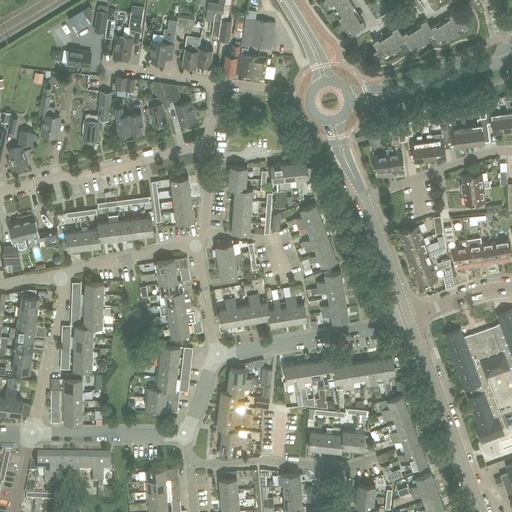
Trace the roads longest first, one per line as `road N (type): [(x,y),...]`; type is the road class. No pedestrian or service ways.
road 1 (residential): [(0,192),(209,146)]
road 2 (secondary): [(478,511),(409,318)]
road 3 (residential): [(214,354),(409,318)]
road 4 (residential): [(32,432),(63,270)]
road 5 (tertiary): [(351,97),(508,60)]
road 6 (residential): [(366,199),(511,151)]
road 7 (residential): [(32,432),(183,433)]
road 8 (residential): [(63,270),(198,241)]
road 9 (residential): [(188,465),(324,467)]
road 10 (secondary): [(409,318),(366,199)]
